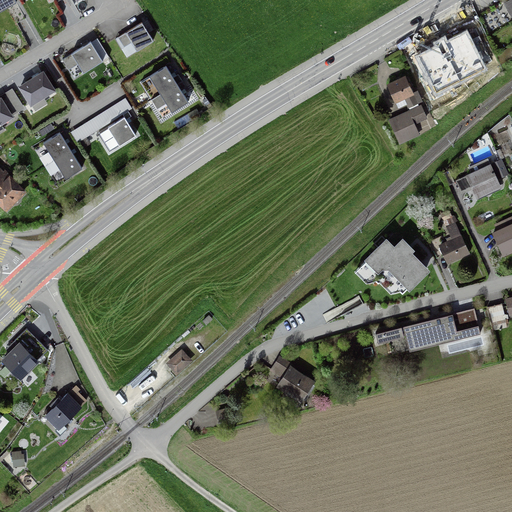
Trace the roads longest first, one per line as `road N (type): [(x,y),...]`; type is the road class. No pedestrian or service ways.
road 1 (residential): [(36,269),(107,398),(148,445),(258,350),(511,281)]
road 2 (primary): [(443,0),(213,138),(36,269)]
road 3 (track): [(53,511),(148,445),(231,511)]
road 4 (residential): [(0,76),(126,0)]
